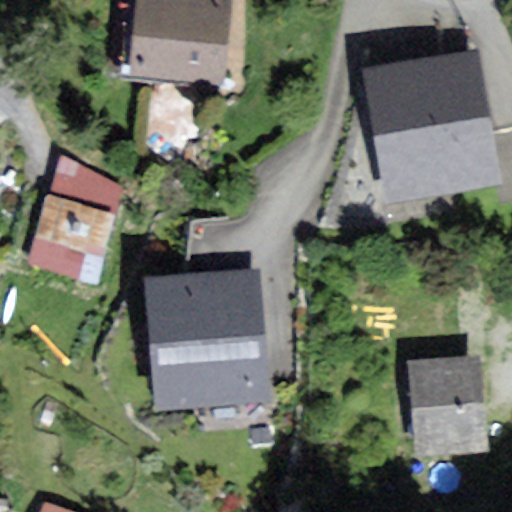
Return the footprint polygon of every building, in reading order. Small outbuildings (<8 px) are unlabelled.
[(226,0),(145,0),(139,66),(220,73),(226,0)] [(475,54),(373,72),(396,196),(498,178),(475,54)] [(124,191),(63,171),(35,258),(96,278),(124,191)] [(257,273),(152,282),(162,403),(267,394),(257,273)] [(489,450),(480,359),(412,365),(421,456),(489,450)]
